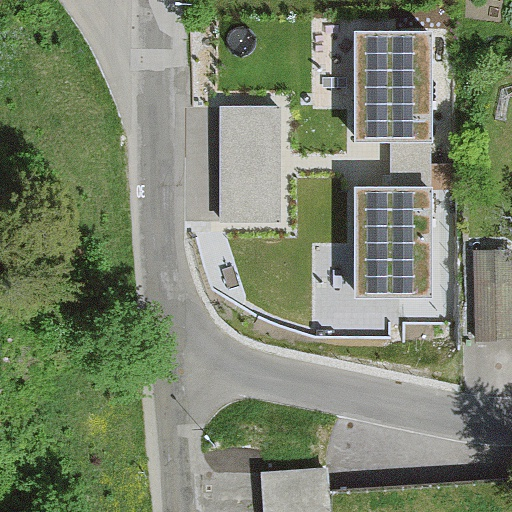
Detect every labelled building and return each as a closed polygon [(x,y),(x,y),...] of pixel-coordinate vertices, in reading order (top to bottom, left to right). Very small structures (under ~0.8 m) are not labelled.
[(431,34),(356,34),(356,141),(392,141),(392,164),(430,164),(431,34)] [(279,223),(280,108),(219,108),(219,223),(279,223)] [(392,189),(354,189),(354,294),(388,294),(430,294),(430,164),(392,164),(392,189)] [(511,249),(474,251),(477,341),(511,339),(511,249)] [(327,469),(259,473),(262,511),(330,511),(330,493),(327,469)] [(511,511),(511,480),(425,487),(330,493),(330,511),(511,511)]
